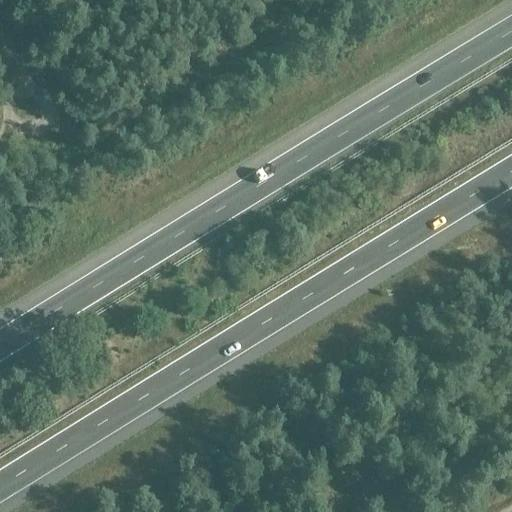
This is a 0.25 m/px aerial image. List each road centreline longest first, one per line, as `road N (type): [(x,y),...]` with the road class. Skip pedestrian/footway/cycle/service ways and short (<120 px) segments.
road 1 (motorway): [(511,31),(0,347)]
road 2 (motorway): [(0,490),(511,177)]
